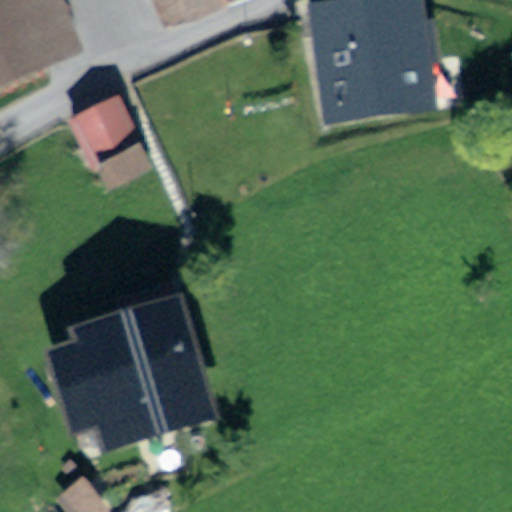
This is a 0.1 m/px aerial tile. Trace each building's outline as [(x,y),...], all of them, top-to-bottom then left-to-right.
[(0,0),(0,83),(77,50),(55,0),(0,0)] [(159,0),(170,24),(222,0),(159,0)] [(437,103),(426,0),(310,0),(323,116),(437,103)] [(126,95),(77,119),(110,186),(159,162),(126,95)] [(182,291),(68,323),(101,440),(215,408),(182,291)]
